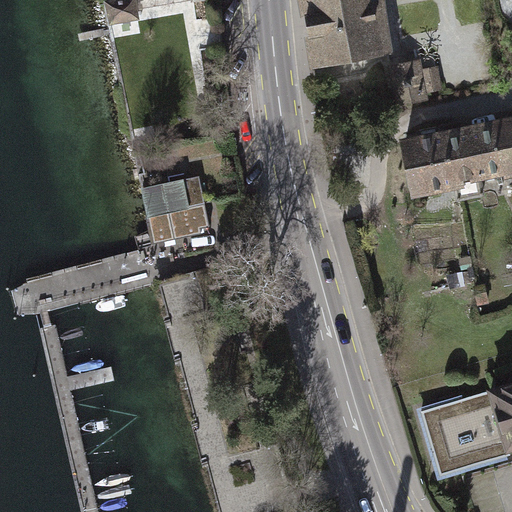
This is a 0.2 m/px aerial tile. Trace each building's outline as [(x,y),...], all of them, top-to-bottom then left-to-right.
[(118,0),(105,2),(109,26),(140,21),(136,0),(118,0)] [(385,0),(300,0),(311,68),(395,54),(385,0)] [(391,105),(423,100),(422,92),(417,69),(415,58),(384,63),(391,105)] [(417,69),(422,92),(438,89),(433,65),(417,69)] [(511,119),(460,130),(475,185),(511,178),(511,119)] [(460,130),(398,144),(410,202),(475,185),(460,130)] [(199,177),(142,190),(154,246),(203,235),(202,230),(211,228),(199,177)] [(511,388),(425,414),(444,478),(511,458),(511,388)]
